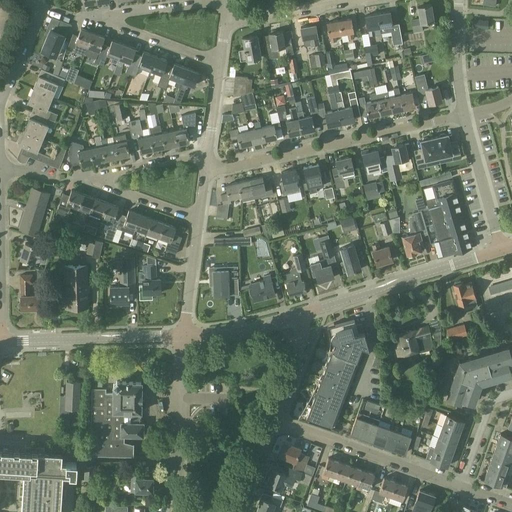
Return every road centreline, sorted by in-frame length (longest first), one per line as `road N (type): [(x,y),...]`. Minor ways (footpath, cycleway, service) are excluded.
road 1 (residential): [(204,172),(465,115)]
road 2 (residential): [(220,62),(113,19),(226,1)]
road 3 (tertiary): [(305,313),(501,249)]
road 4 (residential): [(459,489),(276,421)]
road 5 (tertiary): [(1,341),(183,336)]
road 6 (residential): [(176,511),(183,336)]
road 7 (residential): [(1,341),(0,198)]
road 8 (residential): [(501,249),(465,115)]
road 9 (residential): [(361,0),(225,23)]
road 10 (tertiary): [(183,336),(305,313)]
